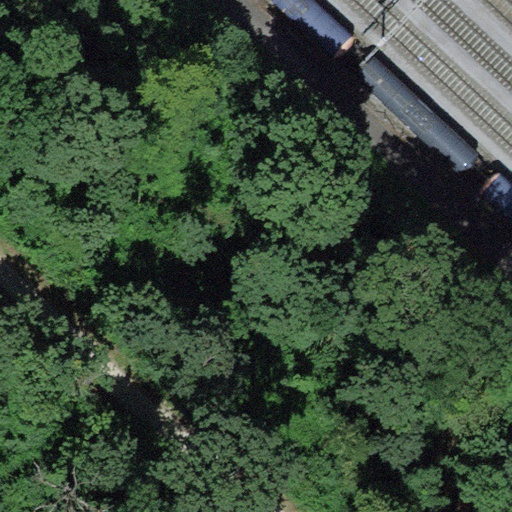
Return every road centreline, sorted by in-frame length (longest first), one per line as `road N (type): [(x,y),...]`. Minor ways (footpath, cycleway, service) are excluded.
road 1 (track): [(0,92),(511,438)]
road 2 (track): [(511,260),(218,0)]
road 3 (track): [(255,511),(0,280)]
